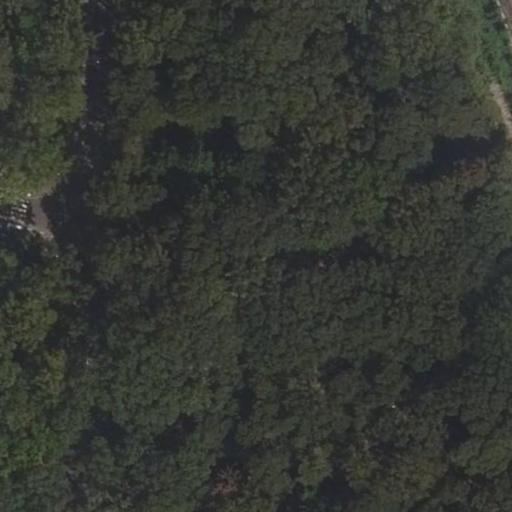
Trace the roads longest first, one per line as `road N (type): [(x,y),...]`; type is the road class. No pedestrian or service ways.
road 1 (residential): [(91,221),(73,511)]
road 2 (residential): [(95,0),(91,221)]
